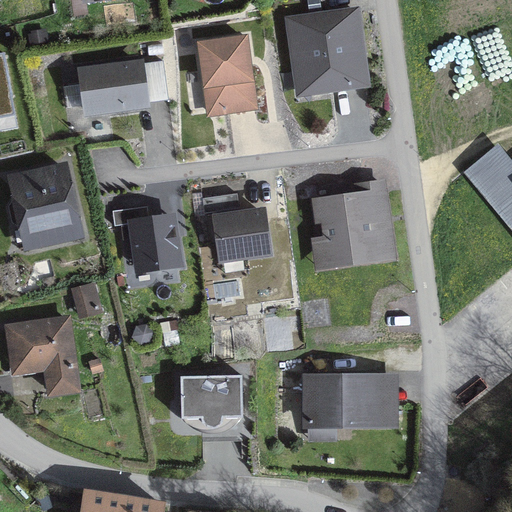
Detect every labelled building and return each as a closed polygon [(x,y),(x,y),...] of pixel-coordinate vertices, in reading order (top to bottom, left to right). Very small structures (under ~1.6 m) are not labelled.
[(356,12),(290,21),(296,67),(311,65),(315,91),(366,84),(356,12)] [(209,113),(254,107),(245,39),(200,45),(209,113)] [(0,55),(0,97),(11,96),(3,55),(0,55)] [(82,72),(87,112),(146,104),(140,64),(82,72)] [(511,167),(497,150),(470,173),(511,224),(511,167)] [(0,182),(0,250),(78,234),(64,168),(0,182)] [(324,219),(330,264),(392,256),(382,184),(358,187),(359,197),(316,203),(318,220),(324,219)] [(204,213),(239,208),(237,193),(202,198),(204,213)] [(149,221),(147,207),(112,211),(114,226),(133,224),(139,269),(178,264),(172,218),(149,221)] [(222,259),(268,252),(262,213),(216,219),(222,259)] [(74,290),(81,317),(100,312),(92,285),(74,290)] [(67,320),(9,328),(15,372),(47,367),(51,392),(77,389),(67,320)] [(242,375),(180,377),(181,419),(201,418),(202,423),(206,427),(212,429),(222,423),(223,418),(243,417),(242,375)] [(307,425),(395,424),(395,405),(377,405),(377,378),(307,378),(307,425)] [(160,511),(162,504),(87,492),(83,511),(160,511)]
